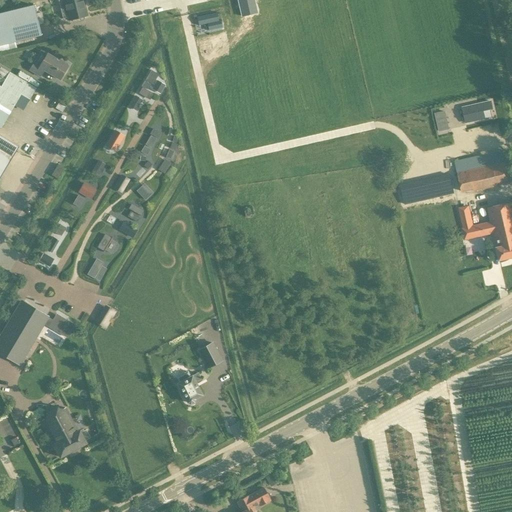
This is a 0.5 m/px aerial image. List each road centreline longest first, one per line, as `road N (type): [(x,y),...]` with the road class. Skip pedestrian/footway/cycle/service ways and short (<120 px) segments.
road 1 (tertiary): [(137,511),(511,310)]
road 2 (unclassified): [(0,233),(111,46),(113,0)]
